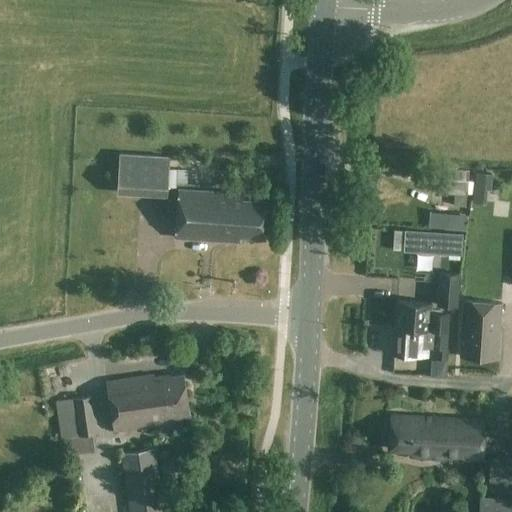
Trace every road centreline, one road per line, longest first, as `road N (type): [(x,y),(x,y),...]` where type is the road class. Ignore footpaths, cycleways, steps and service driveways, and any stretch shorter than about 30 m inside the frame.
road 1 (unclassified): [(0,339),(166,312),(308,317)]
road 2 (tertiary): [(308,317),(323,9)]
road 3 (tertiary): [(292,511),(308,317)]
